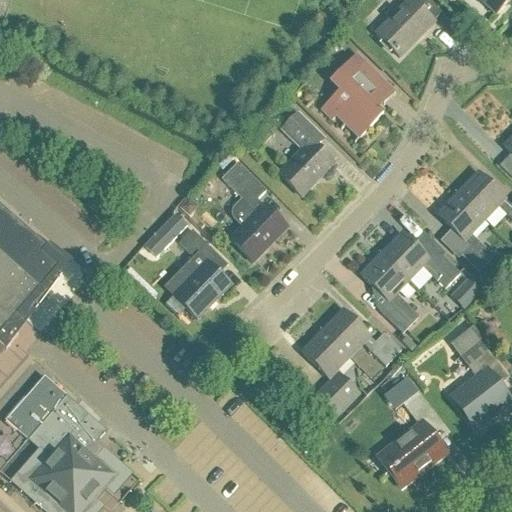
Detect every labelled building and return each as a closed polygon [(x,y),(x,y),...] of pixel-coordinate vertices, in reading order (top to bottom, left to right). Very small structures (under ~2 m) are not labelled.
[(398,62),(432,26),(415,10),(424,1),(422,0),(397,0),(404,7),(374,38),(398,62)] [(511,0),(474,0),(494,19),(511,0)] [(377,114),(393,97),(354,60),(327,89),(337,98),(320,116),(331,125),(335,121),(358,143),(381,117),(377,114)] [(280,134),(290,143),(301,154),(277,178),(300,201),(331,169),(314,151),(322,143),(296,118),(280,134)] [(263,130),(254,140),(261,146),(270,137),(263,130)] [(511,140),(503,150),(511,159),(511,140)] [(251,267),(285,232),(256,204),(265,195),(237,167),(221,184),(240,202),(231,211),(230,217),(231,223),(240,231),(228,244),(251,267)] [(511,205),(509,209),(476,177),(456,198),(483,225),(496,211),(511,226),(511,205)] [(456,198),(435,219),(450,234),(439,245),(457,262),(460,260),(477,276),(493,260),(470,238),(483,225),(456,198)] [(185,200),(177,210),(186,218),(195,209),(185,200)] [(0,343),(66,268),(0,210),(0,343)] [(155,236),(143,249),(153,259),(166,245),(184,225),(173,215),(155,236)] [(196,323),(229,289),(218,278),(227,269),(191,234),(177,247),(192,262),(195,259),(203,267),(171,300),(196,323)] [(458,278),(441,261),(445,258),(423,237),(412,249),(400,238),(380,259),(407,285),(418,296),(431,282),(443,294),(458,278)] [(380,259),(359,280),(376,313),(401,337),(416,321),(394,299),(407,285),(380,259)] [(136,287),(141,282),(130,271),(125,276),(136,287)] [(466,282),(449,300),(463,314),(480,296),(466,282)] [(368,341),(341,315),(321,336),(347,362),(361,349),(383,371),(399,355),(382,338),(373,347),(368,342),(368,341)] [(450,349),(466,369),(466,370),(474,382),(449,401),(474,434),(510,407),(497,389),(507,381),(479,345),(482,342),(472,331),(450,349)] [(332,423),(357,398),(334,376),(347,362),(321,336),(300,357),(327,383),(328,384),(310,403),(332,423)] [(153,385),(160,378),(117,338),(110,345),(153,385)] [(442,385),(463,369),(440,339),(419,355),(442,385)] [(391,390),(400,401),(413,391),(404,380),(391,390)] [(103,453),(96,446),(106,436),(42,381),(3,425),(47,463),(28,485),(59,511),(82,511),(112,479),(108,476),(127,454),(113,442),(103,453)] [(400,492),(443,458),(429,439),(442,430),(417,397),(400,410),(417,431),(377,462),(400,492)]
